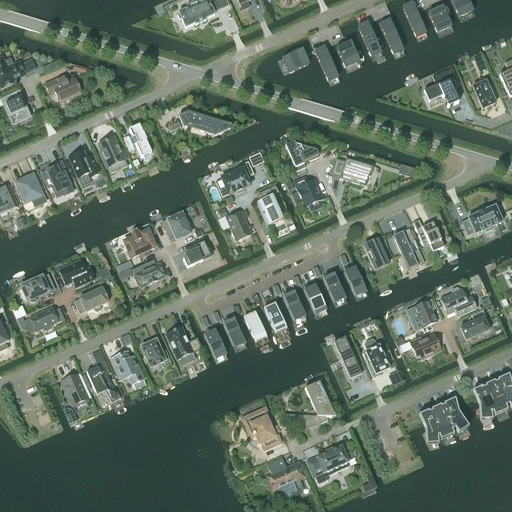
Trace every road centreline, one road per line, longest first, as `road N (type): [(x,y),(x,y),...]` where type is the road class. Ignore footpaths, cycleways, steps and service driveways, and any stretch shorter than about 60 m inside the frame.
road 1 (unclassified): [(487,161),(201,73)]
road 2 (unclassified): [(201,73),(0,13)]
road 3 (residential): [(197,297),(204,311),(334,253),(327,237)]
road 4 (residential): [(54,140),(201,73)]
road 5 (residential): [(487,161),(345,230)]
road 6 (residential): [(201,73),(326,17)]
